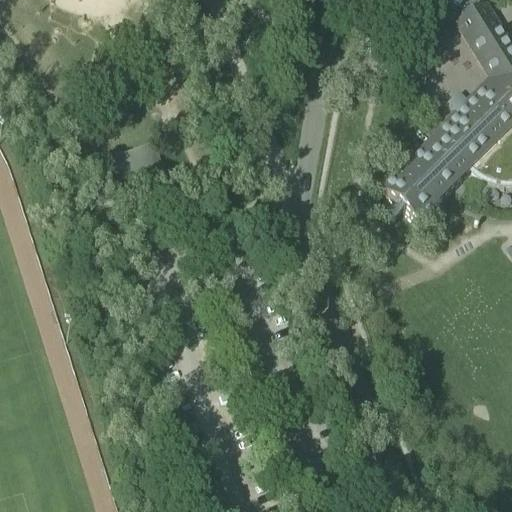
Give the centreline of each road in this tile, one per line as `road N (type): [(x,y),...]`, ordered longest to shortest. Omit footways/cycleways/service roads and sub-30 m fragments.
road 1 (residential): [(338,0),(294,213),(404,511)]
road 2 (track): [(294,213),(209,0)]
